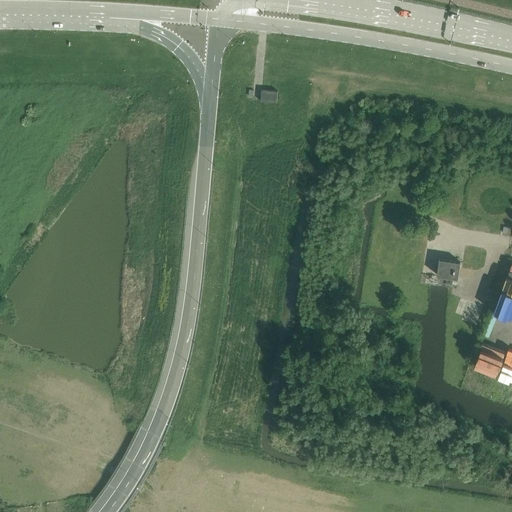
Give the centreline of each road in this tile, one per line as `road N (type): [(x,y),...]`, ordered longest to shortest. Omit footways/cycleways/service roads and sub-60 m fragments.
road 1 (motorway): [(209,113),(182,355),(157,429),(107,511)]
road 2 (secondary): [(220,20),(511,67)]
road 3 (secondary): [(511,35),(341,0)]
road 4 (motorway): [(106,11),(181,48),(209,113)]
